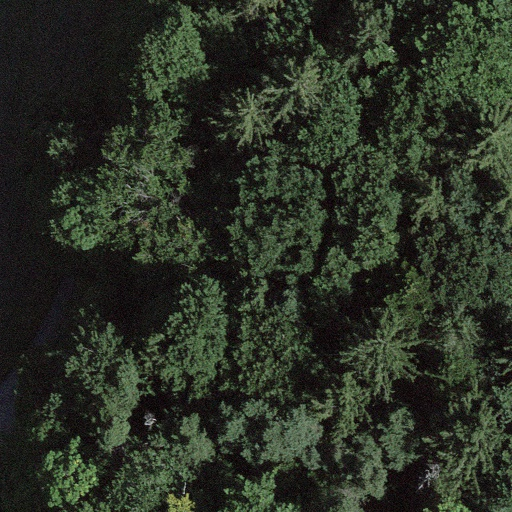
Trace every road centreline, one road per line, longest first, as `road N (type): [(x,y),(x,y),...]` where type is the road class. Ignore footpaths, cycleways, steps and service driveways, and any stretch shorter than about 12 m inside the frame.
road 1 (unclassified): [(0,411),(45,356),(107,220),(138,101),(148,0)]
road 2 (track): [(45,356),(56,473),(72,511)]
